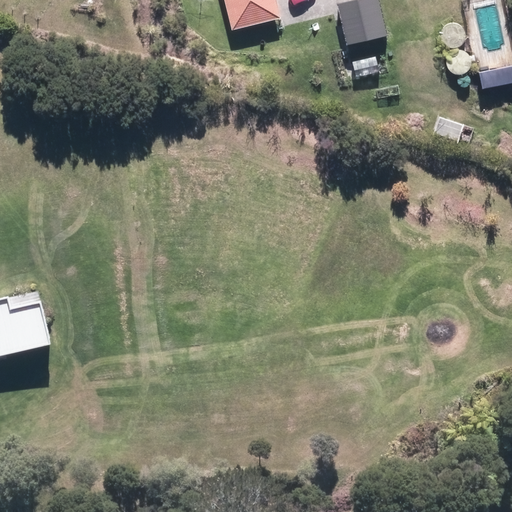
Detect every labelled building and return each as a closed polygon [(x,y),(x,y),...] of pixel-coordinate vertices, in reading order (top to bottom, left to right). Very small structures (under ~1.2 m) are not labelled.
[(220,0),(229,31),(282,18),(276,0),(220,0)] [(462,20),(435,27),(447,78),(474,72),(462,20)] [(511,63),(473,72),(478,93),(511,84),(511,63)] [(476,129),(439,116),(431,138),(468,151),(476,129)] [(0,356),(48,345),(38,302),(8,308),(5,296),(0,297),(0,356)]
